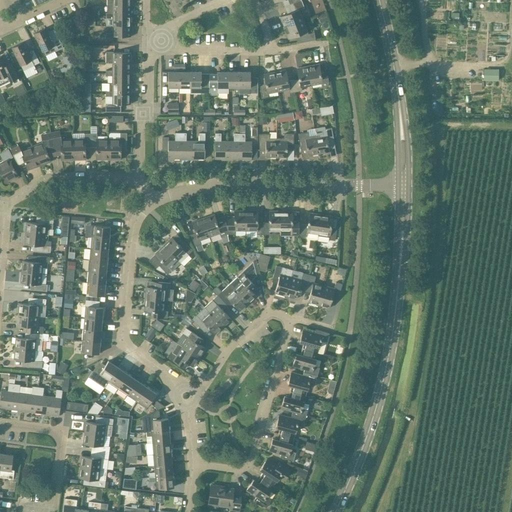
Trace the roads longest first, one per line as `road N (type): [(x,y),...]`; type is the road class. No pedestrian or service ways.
road 1 (secondary): [(335,511),(386,366),(400,246)]
road 2 (residential): [(149,198),(240,186),(398,186)]
road 3 (residential): [(178,391),(119,342),(130,228),(149,198)]
road 4 (residential): [(193,464),(246,466),(291,317)]
road 5 (residential): [(0,254),(10,200),(52,178),(135,177)]
road 6 (residential): [(150,39),(135,177)]
road 7 (residential): [(52,509),(59,431),(0,424)]
road 8 (residential): [(291,317),(263,315),(192,390)]
road 9 (secondary): [(399,121),(377,0)]
road 10 (residential): [(271,50),(170,47),(150,39)]
